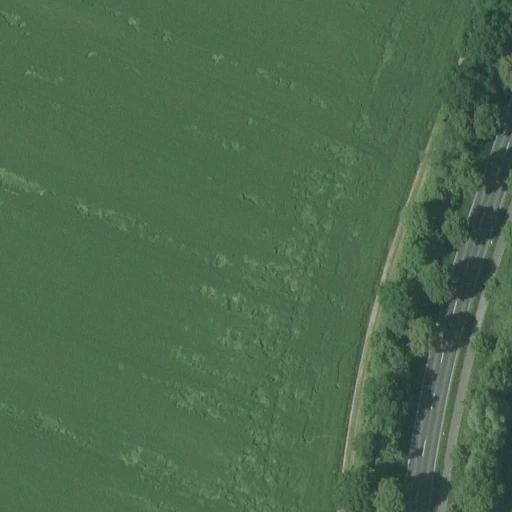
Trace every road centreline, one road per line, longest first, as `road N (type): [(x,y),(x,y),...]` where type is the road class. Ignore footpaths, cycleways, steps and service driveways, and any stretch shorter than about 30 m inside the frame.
road 1 (track): [(343,511),(393,255),(486,0)]
road 2 (tertiary): [(413,511),(443,352),(511,136)]
road 3 (track): [(490,511),(511,367)]
